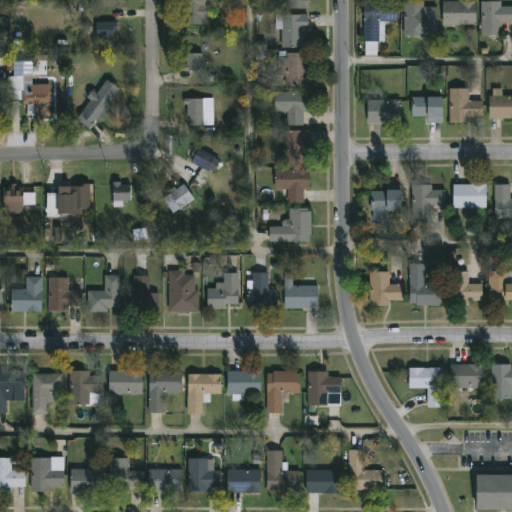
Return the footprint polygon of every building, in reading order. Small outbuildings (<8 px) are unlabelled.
[(208,0),(208,25),(181,25),(181,0),(208,0)] [(307,0),(307,9),(283,9),(283,0),(307,0)] [(441,2),(474,2),(474,26),(441,26),(441,2)] [(511,23),(499,24),(499,37),(479,38),(479,3),(499,2),(499,7),(511,6),(511,23)] [(395,22),(378,22),(378,43),(362,43),(362,3),(395,3),(395,22)] [(403,4),(436,4),(436,39),(403,40),(403,4)] [(304,16),(304,49),(279,49),(279,16),(304,16)] [(95,23),(114,23),(114,39),(95,39),(95,23)] [(184,55),(201,55),(201,72),(184,72),(184,55)] [(307,55),(307,87),(283,87),(283,76),(278,76),(278,55),(307,55)] [(13,62),(30,62),(31,85),(48,85),(49,117),(33,118),(32,106),(20,106),(19,90),(14,90),(13,62)] [(89,130),(75,120),(104,80),(118,90),(89,130)] [(468,90),(468,101),(481,101),(481,122),(448,122),(448,90),(468,90)] [(306,93),(306,126),(286,126),(286,112),(273,112),(273,93),(306,93)] [(511,119),(488,119),(488,96),(511,96),(511,119)] [(441,98),(441,123),(424,123),(424,117),(411,117),(411,98),(441,98)] [(201,100),(201,126),(185,126),(185,100),(201,100)] [(399,124),(366,124),(366,101),(399,101),(399,124)] [(284,163),(284,132),(306,132),(306,163),(284,163)] [(190,164),(197,150),(213,158),(206,172),(190,164)] [(307,190),(302,190),(302,204),(286,204),(286,190),(273,190),(273,170),(307,170),(307,190)] [(192,198),(173,215),(161,200),(180,184),(192,198)] [(112,207),(112,185),(129,185),(129,202),(120,202),(120,207),(112,207)] [(485,185),(485,208),(469,208),(469,216),(452,216),(452,185),(485,185)] [(411,186),(430,186),(430,190),(444,190),(444,207),(425,207),(425,219),(411,219),(411,186)] [(511,200),(511,221),(493,221),(493,186),(509,186),(509,200),(511,200)] [(21,214),(1,214),(1,187),(21,187),(21,214)] [(86,190),(86,217),(46,217),(46,190),(86,190)] [(400,211),(386,211),(386,221),(369,221),(369,192),(400,192),(400,211)] [(268,225),(287,225),(287,209),(309,209),(309,242),(268,242),(268,225)] [(408,306),(408,264),(424,264),(424,285),(441,285),(441,306),(408,306)] [(196,311),(168,311),(167,272),(196,272),(196,311)] [(206,308),(206,285),(222,285),(221,273),(237,272),(237,307),(206,308)] [(276,289),(275,309),(246,308),(246,272),(267,272),(267,288),(276,289)] [(369,272),(388,272),(388,284),(400,284),(400,305),(369,305),(369,272)] [(511,283),(511,302),(488,302),(488,272),(506,272),(506,283),(511,283)] [(450,304),(450,273),(467,273),(467,285),(481,285),(481,304),(450,304)] [(86,291),(103,291),(103,275),(118,275),(118,311),(86,311),(86,291)] [(132,276),(148,276),(148,293),(157,293),(157,311),(140,311),(140,303),(132,303),(132,276)] [(317,284),(317,307),(284,307),(284,276),(292,276),(292,284),(317,284)] [(40,311),(10,311),(10,289),(27,289),(27,277),(40,277),(40,311)] [(67,277),(67,290),(80,290),(80,307),(68,307),(68,311),(47,311),(47,277),(67,277)] [(482,365),(482,389),(448,389),(448,365),(482,365)] [(511,386),(509,386),(509,399),(490,399),(490,365),(509,365),(509,370),(511,370),(511,386)] [(441,368),(441,408),(425,408),(425,389),(408,389),(408,368),(441,368)] [(0,371),(23,371),(23,392),(5,392),(5,412),(0,412),(0,371)] [(141,371),(141,394),(107,394),(107,371),(141,371)] [(226,394),(226,371),(260,371),(260,394),(226,394)] [(298,392),(281,392),(281,413),(265,413),(265,371),(298,371),(298,392)] [(306,405),(306,371),(326,371),(326,376),(339,376),(339,392),(326,392),(326,405),(306,405)] [(68,372),(101,372),(101,391),(87,391),(87,403),(68,403),(68,372)] [(163,412),(148,412),(148,372),(180,372),(180,392),(163,392),(163,412)] [(46,413),(31,413),(31,373),(60,373),(60,404),(46,404),(46,413)] [(220,374),(220,393),(202,393),(202,414),(186,413),(186,373),(220,374)] [(280,471),(298,471),(298,491),(265,491),(265,450),(280,450),(280,471)] [(380,470),(380,490),(347,490),(347,450),(362,450),(362,470),(380,470)] [(30,457),(62,457),(62,490),(30,490),(30,457)] [(0,489),(0,458),(10,458),(10,470),(24,470),(24,489),(0,489)] [(187,458),(211,458),(211,470),(219,470),(219,490),(187,490),(187,458)] [(128,459),(128,469),(141,469),(141,488),(109,488),(109,459),(128,459)] [(102,469),(102,491),(69,491),(69,469),(102,469)] [(180,469),(180,492),(147,492),(147,469),(180,469)] [(259,492),(227,492),(227,469),(259,469),(259,492)] [(339,493),(305,493),(305,470),(339,470),(339,493)] [(475,474),(511,474),(511,510),(475,510),(475,474)]
